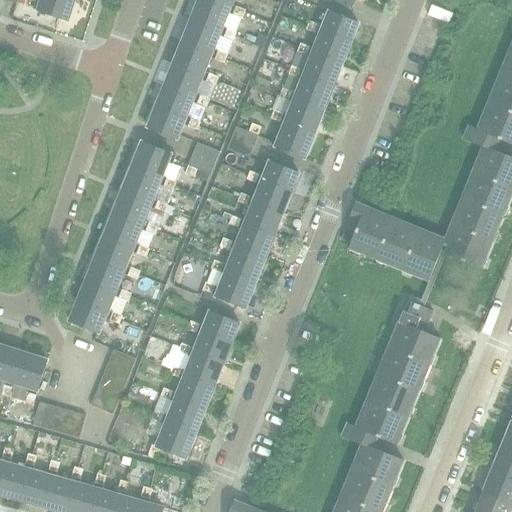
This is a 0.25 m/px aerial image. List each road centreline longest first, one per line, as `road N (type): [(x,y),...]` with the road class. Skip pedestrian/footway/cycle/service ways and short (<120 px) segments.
road 1 (residential): [(207,511),(410,0)]
road 2 (residential): [(109,69),(31,309),(0,299)]
road 3 (residential): [(428,511),(511,304)]
